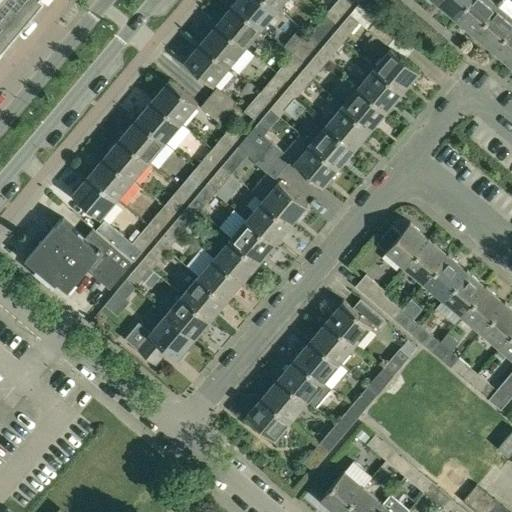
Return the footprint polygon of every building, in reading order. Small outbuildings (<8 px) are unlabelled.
[(0,0),(0,50),(42,0),(0,0)] [(277,8),(267,0),(236,0),(233,4),(261,27),(277,8)] [(284,0),(267,0),(277,8),(284,0)] [(469,0),(436,0),(436,1),(455,17),(469,0)] [(497,5),(491,0),(469,0),(455,17),(474,33),(497,5)] [(261,27),(233,4),(217,23),(245,46),(261,27)] [(334,4),(324,16),(334,24),(343,12),(334,4)] [(474,33),(493,49),(511,26),(511,17),(497,5),(474,33)] [(350,14),(340,25),(350,33),(359,22),(350,14)] [(395,35),(376,19),(368,29),(387,45),(395,35)] [(229,66),(245,46),(217,23),(201,42),(229,66)] [(318,23),(308,35),(318,43),(327,31),(318,23)] [(511,26),(493,49),(511,65),(511,26)] [(334,33),(324,44),(334,52),(343,41),(334,33)] [(229,66),(201,42),(185,61),(213,85),(229,66)] [(302,42),(292,54),(302,62),(311,50),(302,42)] [(375,67),(403,90),(419,71),(391,48),(375,67)] [(318,52),(308,63),(318,71),(327,60),(318,52)] [(286,61),(276,72),(286,80),(295,69),(286,61)] [(387,109),(403,90),(375,67),(359,86),(387,109)] [(302,71),(292,82),(302,90),(311,79),(302,71)] [(169,79),(153,98),(181,122),(197,103),(169,79)] [(270,80),(260,91),(270,99),(279,88),(270,80)] [(371,128),(387,109),(359,86),(343,105),(371,128)] [(217,87),(208,97),(228,113),(236,103),(217,87)] [(286,90),(276,101),(286,109),(295,98),(286,90)] [(228,113),(208,97),(200,106),(219,123),(228,113)] [(165,141),(181,122),(153,98),(137,117),(165,141)] [(254,99),(244,110),(254,118),(263,107),(254,99)] [(371,128),(343,105),(327,124),(354,147),(371,128)] [(270,109),(260,120),(270,128),(279,117),(270,109)] [(149,160),(165,141),(137,117),(121,136),(149,160)] [(327,124),(310,143),(338,167),(354,147),(327,124)] [(107,153),(135,177),(149,160),(121,136),(107,153)] [(221,137),(212,149),(221,157),(231,145),(221,137)] [(272,142),(264,152),(283,168),(291,159),(272,142)] [(322,186),(338,167),(310,143),(294,162),(322,186)] [(238,147),(228,158),(237,166),(247,155),(238,147)] [(283,168),(264,152),(255,162),(275,178),(283,168)] [(135,177),(107,153),(89,174),(117,197),(135,177)] [(205,156),(196,168),(205,176),(215,164),(205,156)] [(222,166),(212,177),(221,185),(231,174),(222,166)] [(117,197),(89,174),(72,194),(100,218),(117,197)] [(189,175),(180,187),(189,195),(199,183),(189,175)] [(263,200),(290,223),(307,204),(279,180),(263,200)] [(206,185),(196,196),(205,204),(215,193),(206,185)] [(173,194),(164,206),(173,213),(183,202),(173,194)] [(246,219),(274,242),(290,223),(263,200),(246,219)] [(190,203),(180,215),(189,223),(199,212),(190,203)] [(158,213),(148,225),(157,232),(167,221),(158,213)] [(68,290),(87,268),(110,242),(93,227),(85,236),(62,217),(28,257),(68,290)] [(246,219),(230,238),(258,261),(274,242),(246,219)] [(104,220),(96,229),(115,246),(124,236),(104,220)] [(174,222),(164,234),(173,242),(183,230),(174,222)] [(377,242),(405,266),(428,238),(409,222),(400,233),(392,226),(391,225),(377,242)] [(141,232),(132,243),(141,251),(151,240),(141,232)] [(230,238),(214,257),(242,280),(258,261),(230,238)] [(447,254),(428,238),(405,266),(424,282),(447,254)] [(158,241),(148,253),(157,261),(167,249),(158,241)] [(110,242),(87,268),(110,287),(132,261),(110,242)] [(424,282),(443,298),(467,270),(447,254),(424,282)] [(226,300),(242,280),(214,257),(198,276),(226,300)] [(142,260),(132,272),(141,280),(151,268),(142,260)] [(443,298),(462,314),(486,286),(467,270),(443,298)] [(375,303),(385,291),(365,274),(355,286),(375,303)] [(210,319),(226,300),(198,276),(182,295),(210,319)] [(126,279),(116,291),(125,299),(135,287),(126,279)] [(505,303),(486,286),(462,314),(481,331),(505,303)] [(385,291),(375,303),(386,313),(394,303),(383,293),(385,291)] [(194,338),(210,319),(182,295),(166,314),(194,338)] [(344,300),(327,319),(355,343),(371,324),(377,328),(385,318),(364,300),(355,310),(344,300)] [(511,332),(511,308),(505,303),(481,331),(500,347),(511,332)] [(401,309),(393,319),(405,329),(413,319),(401,309)] [(159,366),(171,351),(178,357),(194,338),(166,314),(150,333),(140,325),(127,340),(159,366)] [(339,362),(355,343),(327,319),(311,338),(339,362)] [(420,325),(412,335),(424,345),(432,335),(420,325)] [(511,332),(500,347),(511,356),(511,332)] [(323,381),(339,362),(311,338),(295,357),(323,381)] [(439,341),(431,351),(443,361),(451,351),(439,341)] [(393,356),(383,367),(393,375),(403,364),(393,356)] [(295,357),(279,376),(307,400),(323,381),(295,357)] [(458,357),(450,367),(462,377),(470,367),(458,357)] [(511,371),(496,389),(508,399),(511,394),(511,371)] [(477,373),(469,383),(481,393),(489,383),(477,373)] [(377,375),(367,386),(377,394),(387,383),(377,375)] [(291,419),(307,400),(279,376),(263,395),(291,419)] [(508,399),(496,389),(488,399),(500,409),(508,399)] [(361,394),(351,405),(361,413),(371,402),(361,394)] [(275,438),(291,419),(263,395),(247,415),(275,438)] [(345,412),(335,424),(345,432),(355,420),(345,412)] [(329,431),(319,443),(329,451),(339,439),(329,431)] [(511,451),(511,431),(498,447),(508,456),(511,451)] [(382,441),(374,450),(386,460),(394,450),(382,441)] [(313,450),(303,462),(313,470),(323,458),(313,450)] [(401,457),(393,466),(405,476),(413,466),(401,457)] [(337,511),(340,511),(363,486),(344,470),(320,498),(337,511)] [(420,473),(412,482),(424,492),(432,482),(420,473)] [(462,500),(471,508),(485,491),(476,484),(462,500)] [(340,511),(373,511),(382,502),(363,486),(340,511)] [(439,489),(431,498),(443,508),(451,498),(439,489)] [(481,511),(493,498),(485,491),(471,508),(476,511),(481,511)] [(496,511),(502,506),(493,498),(481,511),(496,511)] [(393,511),(382,502),(373,511),(393,511)]
